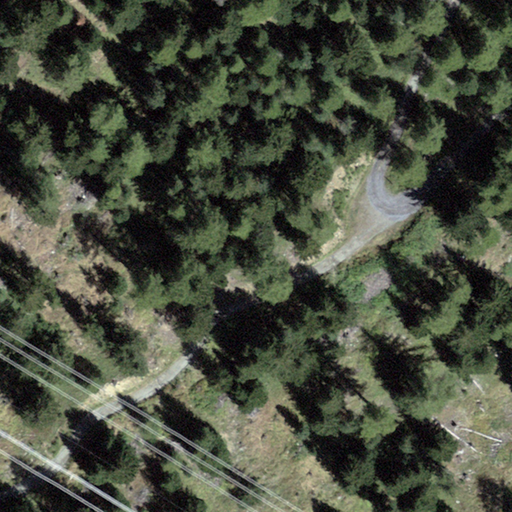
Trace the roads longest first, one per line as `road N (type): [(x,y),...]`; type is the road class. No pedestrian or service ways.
road 1 (track): [(0,497),(49,470),(90,420),(172,373),(222,314),(321,267),(384,224)]
road 2 (track): [(454,0),(380,166),(384,224)]
road 3 (track): [(384,224),(511,110)]
